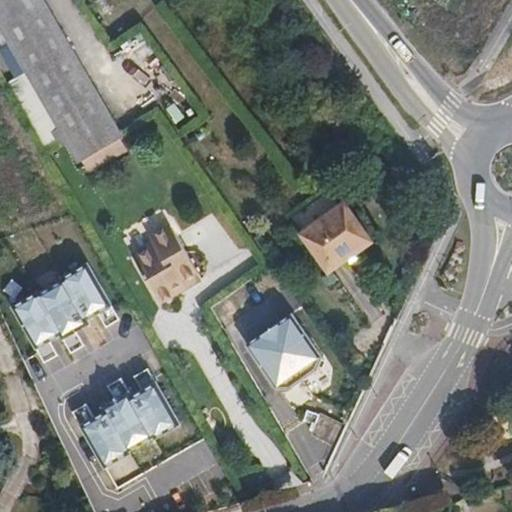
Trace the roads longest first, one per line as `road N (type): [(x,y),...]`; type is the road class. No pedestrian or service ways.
road 1 (residential): [(467,328),(365,484),(313,511)]
road 2 (tertiary): [(368,21),(400,86),(476,159)]
road 3 (tertiary): [(498,133),(453,104),(368,21)]
